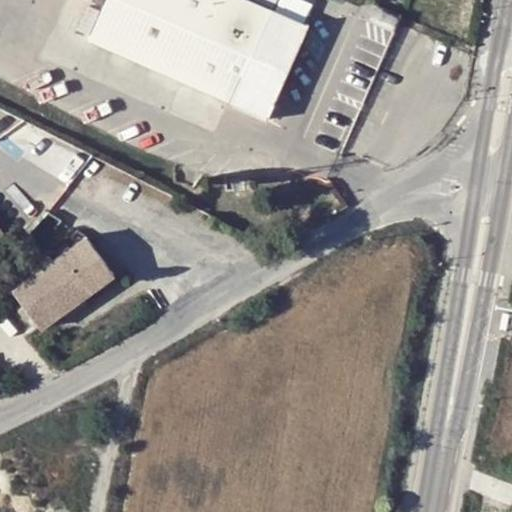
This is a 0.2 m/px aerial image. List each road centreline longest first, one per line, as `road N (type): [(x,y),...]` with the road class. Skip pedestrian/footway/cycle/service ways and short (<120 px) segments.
road 1 (unclassified): [(384,203),(0,417)]
road 2 (unknown): [(0,155),(246,280)]
road 3 (secondary): [(443,448),(484,317),(504,209)]
road 4 (secondary): [(473,204),(443,448)]
road 5 (secondary): [(511,19),(479,160)]
